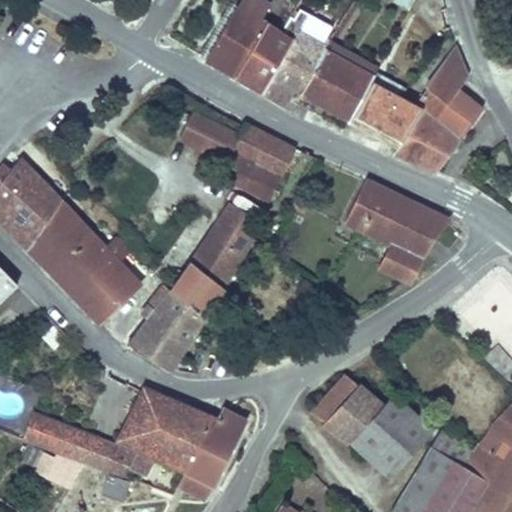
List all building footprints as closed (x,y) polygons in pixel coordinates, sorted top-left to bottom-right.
[(293,42),(284,37),(261,26),(268,9),(250,0),(240,0),(237,5),(206,58),(207,58),(267,89),(293,42)] [(228,3),(198,53),(206,58),(237,5),(228,3)] [(320,45),(324,37),(295,23),(284,37),(293,42),(267,89),(289,102),(293,99),(299,87),(320,45)] [(378,63),(325,35),(324,37),(320,45),(374,71),(378,63)] [(470,68),(458,36),(418,100),(402,92),(393,101),(410,111),(398,141),(393,154),(397,160),(430,170),(477,108),(454,92),(470,68)] [(374,71),(320,45),(299,87),(352,116),(374,71)] [(374,71),(352,116),(398,141),(410,111),(393,101),(402,92),(400,92),(408,79),(378,63),(374,71)] [(240,132),(192,109),(178,140),(227,163),(232,151),(240,132)] [(263,131),(245,121),(240,132),(232,151),(249,159),(263,131)] [(249,159),(232,151),(227,163),(220,177),(268,201),(294,147),(263,131),(249,159)] [(0,224),(25,250),(61,198),(20,155),(10,168),(2,162),(0,164),(0,224)] [(451,217),(366,177),(343,224),(388,246),(390,242),(423,258),(434,238),(451,217)] [(106,244),(61,198),(25,250),(98,325),(142,283),(121,260),(131,249),(116,234),(106,244)] [(165,288),(195,317),(244,243),(237,238),(249,221),(225,205),(165,288)] [(377,269),(410,285),(423,258),(390,242),(388,246),(377,269)] [(0,304),(19,286),(0,266),(0,304)] [(165,288),(158,281),(134,314),(142,318),(165,288)] [(142,318),(119,346),(163,365),(195,317),(165,288),(142,318)] [(511,357),(497,343),(484,357),(508,380),(511,375),(511,357)] [(324,421),(358,384),(344,372),(311,409),(324,421)] [(360,382),(358,384),(324,421),(320,425),(346,445),(348,443),(384,403),(360,382)] [(65,423),(54,452),(54,453),(81,463),(103,471),(103,469),(122,477),(127,467),(146,476),(154,460),(182,473),(212,414),(142,384),(113,441),(65,423)] [(394,392),(384,403),(348,443),(388,479),(434,429),(394,392)] [(511,398),(485,426),(462,464),(478,474),(511,495),(511,398)] [(217,417),(212,414),(182,473),(175,487),(204,501),(211,487),(213,488),(248,419),(222,406),(217,417)] [(32,410),(20,440),(54,452),(65,423),(32,410)] [(32,470),(42,451),(28,443),(18,462),(32,470)] [(390,508),(395,511),(406,511),(446,452),(433,443),(390,508)] [(31,472),(43,477),(53,456),(42,450),(42,451),(32,470),(31,472)] [(446,452),(406,511),(455,511),(478,474),(462,464),(446,452)] [(81,463),(54,453),(53,456),(43,477),(69,488),(81,463)] [(130,481),(107,473),(100,494),(123,502),(130,481)] [(455,511),(511,511),(511,495),(478,474),(455,511)]
